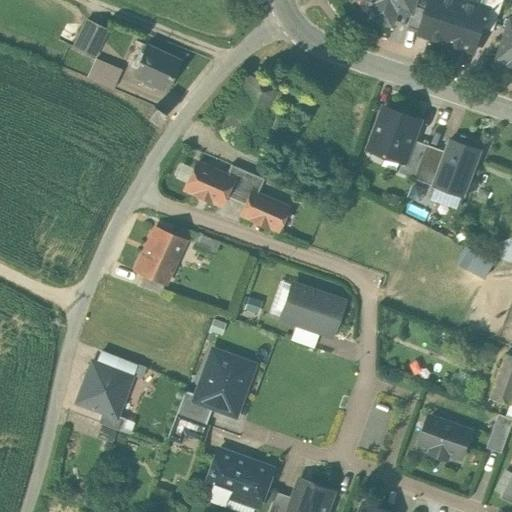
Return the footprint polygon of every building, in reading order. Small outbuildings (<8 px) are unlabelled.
[(404,0),(367,0),(375,3),(370,18),(392,25),(400,0),(404,1),(404,0)] [(418,0),(416,5),(428,10),(430,0),(418,0)] [(430,0),(428,10),(421,30),(420,34),(447,43),(461,0),(430,0)] [(485,7),(463,0),(461,0),(447,43),(474,52),(482,28),(489,8),(485,7)] [(503,0),(487,0),(485,7),(489,8),(482,28),(494,31),(503,0)] [(428,10),(416,5),(409,27),(421,30),(428,10)] [(511,18),(498,60),(511,64),(511,18)] [(107,29),(87,19),(73,47),(93,57),(107,29)] [(179,61),(145,45),(138,62),(138,63),(132,75),(143,80),(143,82),(153,87),(154,85),(165,90),(179,61)] [(122,70),(96,58),(88,76),(87,78),(113,89),(115,86),(122,70)] [(248,74),(218,128),(250,146),(259,131),(280,92),(248,74)] [(370,149),(403,160),(405,161),(413,139),(420,119),(385,106),(370,149)] [(154,107),(147,118),(158,125),(165,114),(154,107)] [(269,137),(259,131),(250,146),(249,146),(260,152),(269,137)] [(433,185),(446,151),(413,139),(405,161),(403,160),(399,172),(414,178),(428,183),(433,185)] [(481,150),(451,139),(446,151),(433,185),(464,196),(481,150)] [(226,176),(196,163),(185,189),(219,204),(223,195),(231,178),(226,176)] [(247,172),(231,165),(226,176),(231,178),(223,195),(234,200),(247,172)] [(283,175),(266,168),(261,178),(263,179),(278,185),(283,175)] [(261,178),(247,172),(234,200),(246,205),(251,192),(256,195),(263,179),(261,178)] [(300,182),(283,175),(278,185),(295,192),(300,182)] [(428,183),(414,178),(406,200),(419,205),(428,183)] [(256,195),(251,192),(246,205),(242,214),(276,229),(286,207),(256,195)] [(184,240),(155,228),(135,270),(142,273),(163,282),(164,283),(184,240)] [(212,242),(198,236),(198,235),(187,231),(186,236),(186,238),(190,241),(195,243),(193,248),(208,254),(212,242)] [(493,260),(464,244),(456,259),(484,275),(493,260)] [(163,282),(142,273),(137,286),(159,293),(163,282)] [(341,302),(293,285),(282,317),(330,334),(341,302)] [(195,395),(193,400),(212,407),(235,416),(253,365),(212,350),(195,395)] [(511,353),(508,352),(492,395),(511,402),(507,415),(511,416),(511,353)] [(141,366),(109,354),(104,367),(130,377),(135,379),(141,366)] [(104,367),(91,362),(76,401),(101,411),(115,416),(116,415),(130,377),(104,367)] [(206,424),(212,407),(193,400),(195,395),(184,391),(176,412),(206,424)] [(124,418),(116,415),(115,416),(101,411),(97,422),(120,430),(124,418)] [(206,424),(176,413),(167,437),(180,442),(184,433),(202,440),(208,425),(206,424)] [(511,424),(511,417),(499,413),(487,447),(502,452),(511,424)] [(471,431),(430,416),(420,442),(433,446),(431,452),(447,458),(449,452),(462,457),(471,431)] [(270,468),(217,449),(208,474),(214,476),(212,481),(213,481),(206,500),(224,507),(228,496),(257,506),(270,468)] [(326,511),(334,491),(299,479),(292,497),(286,511),(326,511)] [(511,481),(510,480),(502,496),(511,501),(511,481)] [(286,511),(292,497),(275,491),(267,511),(286,511)] [(390,511),(363,502),(359,511),(390,511)]
